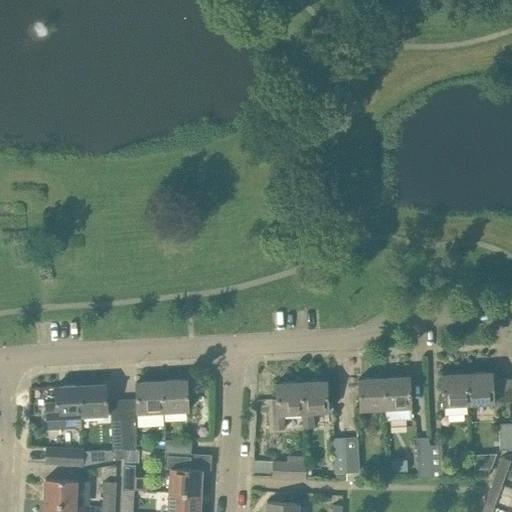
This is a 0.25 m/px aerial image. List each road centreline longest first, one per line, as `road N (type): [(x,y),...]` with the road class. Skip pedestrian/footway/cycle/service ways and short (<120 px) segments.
road 1 (unclassified): [(235,345),(354,339),(403,315),(511,311)]
road 2 (unclassified): [(10,358),(235,345)]
road 3 (residential): [(227,511),(235,345)]
road 4 (residential): [(1,511),(10,358)]
